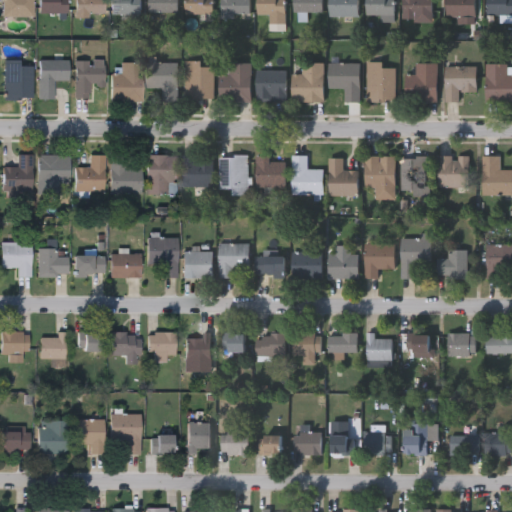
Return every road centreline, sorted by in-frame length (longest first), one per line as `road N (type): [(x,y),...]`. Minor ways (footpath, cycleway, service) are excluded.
road 1 (residential): [(0,477),(511,485)]
road 2 (residential): [(511,130),(0,125)]
road 3 (residential): [(0,303),(511,305)]
